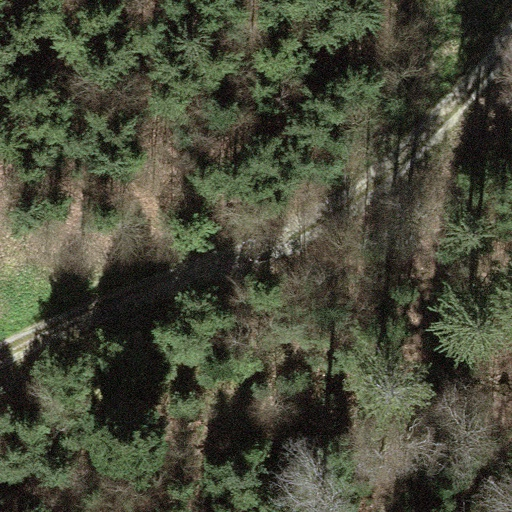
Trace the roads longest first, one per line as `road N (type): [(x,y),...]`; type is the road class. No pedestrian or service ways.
road 1 (track): [(511,50),(371,198),(0,366)]
road 2 (track): [(511,379),(462,511)]
